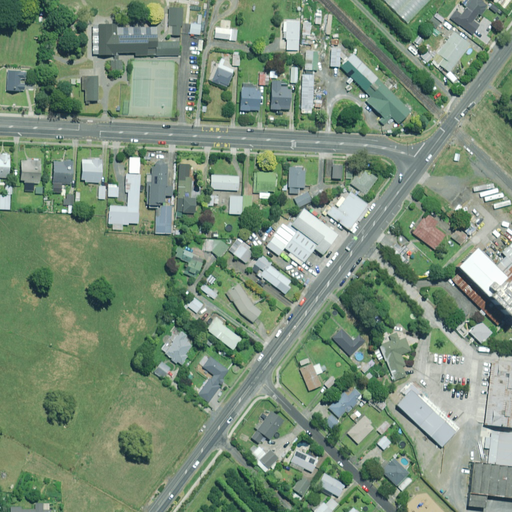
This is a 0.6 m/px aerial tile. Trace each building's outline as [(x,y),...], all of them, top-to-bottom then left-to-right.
[(381,0),(405,24),(428,0),(381,0)] [(488,6),(480,0),(470,0),(462,11),(474,20),(477,16),(479,18),(488,6)] [(178,7),(166,7),(167,37),(179,37),(178,7)] [(469,21),(459,13),(454,21),(463,28),(469,21)] [(437,14),(431,20),(442,31),(448,24),(437,14)] [(326,16),(316,15),(316,25),(321,25),(321,31),(326,31),(326,16)] [(231,22),(222,20),(221,29),(216,28),(214,38),(236,41),(237,30),(230,29),(231,22)] [(283,21),(282,32),(284,32),(284,39),(287,39),(286,50),(299,51),(300,22),(283,21)] [(93,24),(94,55),(139,54),(139,47),(149,47),(149,35),(114,36),(113,24),(93,24)] [(201,25),(191,24),(189,39),(200,40),(201,25)] [(477,35),(469,29),(466,34),(474,39),(477,35)] [(440,65),(449,72),(470,45),(454,32),(447,42),(443,39),(440,43),(443,45),(437,53),(438,54),(431,63),(438,68),(440,65)] [(412,41),(405,46),(409,51),(415,46),(412,41)] [(332,44),(323,44),(322,62),(331,62),(332,44)] [(176,45),(152,46),(152,57),(176,56),(176,45)] [(319,51),(306,50),(305,70),(318,71),(319,51)] [(403,106),(345,50),(330,64),(361,94),(357,99),(377,119),(382,114),(388,120),(403,106)] [(433,57),(427,51),(421,58),(428,64),(433,57)] [(224,60),(221,59),(219,64),(217,63),(211,82),(228,87),(233,70),(222,66),(224,60)] [(119,62),(108,62),(108,72),(119,72),(119,62)] [(8,72),(6,91),(21,92),(22,73),(8,72)] [(306,73),(294,72),(293,108),(305,109),(306,73)] [(93,76),(80,76),(79,102),(92,103),(93,76)] [(269,86),(269,77),(260,76),(259,85),(269,86)] [(281,81),(272,81),(270,109),(290,110),(291,88),(280,87),(281,81)] [(259,89),(240,88),(239,110),(258,111),(259,89)] [(140,173),(140,159),(127,158),(127,172),(140,173)] [(35,163),(16,163),(15,180),(35,180),(35,163)] [(97,163),(77,163),(76,180),(96,180),(97,163)] [(156,209),(156,206),(156,204),(164,204),(164,196),(172,196),(172,186),(166,186),(167,164),(153,163),(152,167),(145,166),(145,172),(146,172),(146,190),(147,190),(147,205),(148,205),(148,209),(156,209)] [(69,165),(49,164),(49,181),(69,182),(69,165)] [(296,165),(288,165),(288,187),(289,187),(289,194),(299,194),(299,188),(304,188),(305,166),(296,165)] [(342,179),(342,166),(332,165),(331,179),(342,179)] [(370,175),(364,171),(358,179),(355,177),(350,184),(355,188),(353,191),(363,198),(377,179),(371,174),(370,175)] [(275,192),(276,173),(254,173),(253,193),(268,194),(268,191),(275,192)] [(126,186),(125,193),(128,193),(127,207),(109,206),(108,224),(129,225),(129,223),(138,224),(141,175),(126,175),(125,184),(130,184),(130,187),(126,186)] [(239,177),(211,176),(210,189),(238,191),(239,177)] [(186,218),(193,219),(194,199),(201,199),(201,186),(191,185),(192,178),(179,177),(176,212),(186,213),(186,218)] [(118,197),(118,185),(109,185),(108,197),(118,197)] [(312,202),(308,193),(294,199),(299,208),(312,202)] [(74,195),(67,194),(66,202),(64,202),(63,205),(74,206),(74,195)] [(345,194),(332,209),(329,207),(323,214),(343,229),(348,223),(361,207),(345,194)] [(10,197),(0,196),(0,210),(10,211),(10,197)] [(219,196),(209,196),(209,206),(214,206),(214,204),(219,204),(219,196)] [(243,197),(230,197),(229,214),(242,215),(243,197)] [(172,234),(172,206),(162,206),(161,211),(160,211),(160,217),(156,217),(155,234),(172,234)] [(276,254),(280,250),(297,263),(307,249),(318,256),(333,235),(297,209),(283,228),(280,225),(264,245),(276,254)] [(439,227),(419,211),(405,229),(426,245),(439,227)] [(476,223),(470,217),(467,220),(473,226),(476,223)] [(399,230),(391,223),(379,239),(388,245),(399,230)] [(459,236),(455,232),(454,234),(452,233),(451,235),(452,236),(451,237),(460,245),(468,235),(463,231),(459,236)] [(238,238),(229,251),(231,253),(228,257),(234,261),(237,257),(245,264),(255,251),(238,238)] [(501,267),(474,239),(454,259),(480,286),(501,267)] [(224,244),(221,241),(212,252),(216,255),(224,244)] [(402,251),(396,245),(393,248),(392,247),(389,249),(403,262),(405,259),(403,257),(409,251),(405,247),(402,251)] [(193,254),(184,250),(182,255),(191,258),(193,254)] [(285,294),(290,288),(288,286),(291,282),(270,266),(272,263),(261,255),(250,270),(254,272),(253,273),(262,280),(263,278),(285,294)] [(188,272),(194,274),(196,271),(198,272),(201,264),(190,259),(187,267),(190,268),(188,272)] [(511,270),(507,265),(491,281),(511,302),(511,270)] [(239,284),(227,291),(229,295),(227,295),(231,302),(233,301),(241,315),(253,323),(261,312),(252,305),(239,284)] [(218,295),(206,286),(203,290),(214,300),(218,295)] [(203,305),(195,298),(188,307),(197,313),(203,305)] [(223,323),(217,318),(207,330),(233,350),(241,339),(222,325),(223,323)] [(492,333),(480,321),(469,333),(481,344),(492,333)] [(388,333),(385,326),(377,330),(381,336),(388,333)] [(359,336),(353,341),(341,330),(332,338),(350,356),(359,348),(365,342),(359,336)] [(165,354),(173,360),(172,361),(176,364),(177,363),(182,366),(188,357),(186,355),(192,346),(188,344),(186,335),(180,331),(165,354)] [(385,362),(387,362),(394,381),(407,376),(403,366),(405,365),(401,355),(411,352),(406,338),(399,341),(396,333),(389,336),(391,341),(380,345),(383,352),(381,352),(385,362)] [(229,371),(210,357),(202,367),(212,375),(198,395),(209,403),(225,381),(223,379),(229,371)] [(511,363),(491,361),(483,425),(511,428),(511,363)] [(171,368),(161,362),(154,372),(164,379),(171,368)] [(237,374),(242,368),(237,364),(233,371),(237,374)] [(313,367),(312,364),(300,369),(309,391),(321,386),(317,375),(327,371),(325,366),(321,368),(319,364),(313,367)] [(371,367),(368,364),(362,370),(365,373),(371,367)] [(333,375),(324,385),(330,389),(338,379),(333,375)] [(424,409),(404,386),(389,399),(409,422),(424,409)] [(362,395),(355,389),(348,396),(345,392),(329,408),(339,418),(346,411),(348,413),(358,403),(356,401),(362,395)] [(387,405),(372,394),(366,401),(381,413),(387,405)] [(284,421),(267,409),(261,417),(265,420),(262,423),(260,421),(254,429),(257,430),(251,438),(259,444),(264,436),(270,440),(284,421)] [(350,417),(354,421),(358,418),(361,415),(357,411),(350,417)] [(339,422),(332,415),(326,421),(333,428),(339,422)] [(371,422),(365,416),(348,434),(358,444),(374,429),(369,424),(371,422)] [(391,425),(386,421),(378,431),(382,435),(391,425)] [(511,434),(491,432),(487,464),(472,462),(467,507),(484,509),(485,496),(511,498),(511,434)] [(393,441),(387,434),(377,444),(384,450),(393,441)] [(278,465),(276,462),(279,459),(270,450),(266,454),(260,447),(250,456),(262,468),(264,466),(268,470),(271,467),(273,469),(278,465)] [(317,460),(296,450),(289,466),(302,472),(304,469),(312,472),(317,460)] [(409,474),(394,458),(381,471),(401,492),(410,483),(405,478),(409,474)] [(345,486),(324,474),(318,485),(322,488),(320,491),(331,497),(333,494),(338,497),(345,486)] [(311,484),(301,478),(294,490),(303,496),(311,484)] [(302,498),(295,494),(293,498),(299,502),(302,498)] [(314,511),(331,511),(332,511),(338,505),(331,499),(326,505),(323,503),(314,511)]
